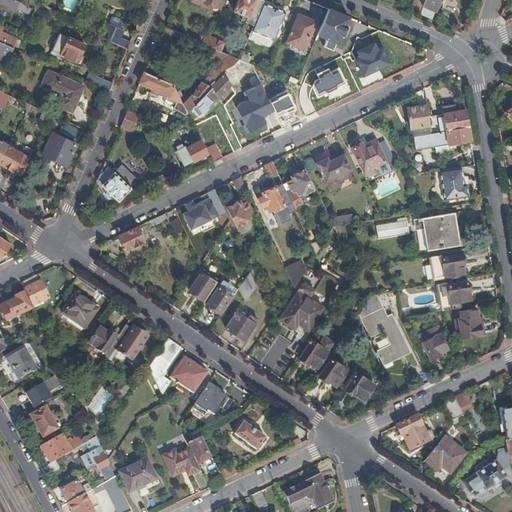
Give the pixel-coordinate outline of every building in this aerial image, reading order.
[(0,4),(16,12),(19,7),(20,3),(12,0),(0,0),(2,1),(0,4)] [(40,12),(42,7),(43,4),(34,0),(31,8),(38,11),(40,12)] [(213,8),(217,0),(190,0),(190,1),(201,7),(202,4),(213,9),(213,8)] [(220,11),(224,0),(217,0),(213,8),(220,11)] [(263,4),(264,2),(259,0),(238,0),(234,12),(248,18),(246,23),(254,26),(263,4)] [(423,0),(414,0),(409,12),(418,15),(425,1),(423,0)] [(425,0),(425,1),(418,15),(432,21),(440,0),(425,0)] [(286,14),(263,4),(254,26),(252,32),(270,40),(274,41),(286,14)] [(40,12),(51,17),(53,11),(42,7),(40,12)] [(346,26),(349,19),(328,10),(318,35),(338,44),(341,37),(344,38),(348,27),(346,26)] [(305,51),(316,24),(299,16),(287,43),(305,51)] [(127,50),(131,43),(123,39),(125,32),(111,26),(105,40),(127,50)] [(0,43),(13,49),(17,40),(2,34),(4,30),(0,28),(0,43)] [(193,40),(165,28),(157,44),(166,48),(171,35),(191,44),(193,40)] [(267,48),(270,40),(252,32),(248,40),(267,48)] [(77,63),(85,46),(60,35),(52,52),(77,63)] [(208,37),(206,36),(203,45),(215,50),(227,55),(229,51),(223,48),(224,44),(208,37)] [(375,42),(356,50),(360,58),(355,60),(363,76),(391,63),(383,46),(378,48),(375,42)] [(0,58),(5,62),(13,49),(0,43),(0,58)] [(224,72),(236,68),(239,61),(239,60),(227,55),(215,50),(211,60),(221,65),(202,85),(200,84),(196,92),(183,105),(187,113),(194,106),(207,95),(205,94),(208,88),(212,89),(225,75),(226,74),(224,72)] [(239,61),(248,64),(250,59),(242,55),(239,61)] [(339,68),(317,77),(319,82),(314,86),(318,95),(346,83),(339,68)] [(72,113),(84,87),(65,79),(57,75),(56,76),(48,72),(42,87),(63,96),(59,107),(72,113)] [(173,86),(145,73),(140,84),(152,89),(150,94),(150,96),(155,97),(157,97),(159,92),(168,96),(168,98),(183,104),(173,86)] [(109,92),(112,85),(89,74),(85,81),(109,92)] [(230,86),(225,75),(212,89),(208,88),(205,94),(207,95),(194,106),(203,115),(216,101),(216,100),(230,86)] [(250,100),(237,106),(248,132),(267,124),(263,116),(274,111),(269,99),(261,82),(245,90),(250,100)] [(286,91),(269,99),(274,111),(277,117),(295,109),(286,91)] [(0,109),(2,111),(6,105),(11,97),(0,92),(0,109)] [(468,128),(466,111),(456,113),(455,106),(442,108),(444,116),(429,119),(431,128),(432,135),(446,133),(446,132),(468,128)] [(429,119),(427,107),(408,110),(411,131),(431,128),(429,119)] [(138,116),(128,111),(125,119),(136,125),(139,120),(138,116)] [(51,122),(54,116),(44,112),(35,126),(44,132),(47,125),(51,122)] [(136,125),(125,119),(121,128),(134,133),(137,125),(136,125)] [(432,135),(414,138),(416,151),(436,148),(449,146),(471,142),(468,128),(446,132),(446,133),(432,135)] [(43,156),(65,166),(75,147),(53,135),(43,156)] [(362,145),(353,149),(364,173),(386,162),(375,140),(363,146),(362,145)] [(385,141),(379,142),(381,152),(388,151),(385,141)] [(0,162),(9,147),(0,142),(0,162)] [(183,149),(178,151),(176,152),(184,167),(194,162),(195,163),(208,155),(200,142),(187,149),(186,147),(183,149)] [(17,147),(11,144),(9,147),(0,162),(0,165),(20,177),(28,162),(19,157),(21,154),(15,151),(17,147)] [(214,164),(223,159),(215,144),(206,149),(214,164)] [(449,146),(436,148),(437,154),(450,152),(449,146)] [(305,147),(297,151),(303,164),(311,160),(305,147)] [(327,160),(317,165),(329,188),(333,190),(341,187),(341,182),(353,177),(344,157),(329,165),(327,160)] [(273,163),(265,167),(269,176),(270,175),(276,187),(282,183),(273,163)] [(114,173),(105,164),(97,182),(119,203),(139,182),(122,166),(114,173)] [(461,168),(440,171),(444,201),(468,198),(466,186),(462,186),(461,182),(463,182),(461,168)] [(294,181),(289,183),(292,190),(293,190),(294,192),(297,191),(299,195),(303,193),(304,195),(314,190),(305,171),(292,177),(294,181)] [(369,182),(378,200),(402,189),(394,171),(369,182)] [(241,178),(233,182),(240,195),(247,192),(241,178)] [(265,197),(259,200),(263,208),(264,207),(266,209),(268,208),(270,212),(275,210),(275,211),(285,206),(276,188),(264,194),(265,197)] [(215,191),(208,194),(216,210),(223,207),(215,191)] [(402,216),(409,212),(403,201),(396,204),(402,216)] [(240,203),(227,209),(236,228),(246,223),(245,222),(249,219),(248,215),(250,214),(249,212),(250,211),(246,204),(241,206),(240,203)] [(190,206),(181,210),(191,231),(211,221),(204,206),(192,211),(190,206)] [(455,213),(424,219),(426,230),(430,250),(426,251),(427,252),(460,246),(455,213)] [(349,214),(334,217),(336,233),(345,232),(343,223),(350,222),(349,214)] [(397,224),(376,227),(378,241),(408,235),(406,219),(397,221),(397,224)] [(426,230),(424,219),(413,221),(415,232),(426,230)] [(178,235),(185,232),(180,220),(172,223),(178,235)] [(137,228),(118,237),(125,252),(144,242),(137,228)] [(7,262),(15,258),(6,252),(10,246),(0,238),(0,258),(1,259),(2,259),(7,262)] [(313,248),(316,256),(321,249),(319,245),(313,248)] [(442,256),(431,258),(435,280),(464,275),(463,267),(464,266),(464,265),(466,263),(465,258),(463,256),(462,256),(462,255),(442,259),(442,256)] [(285,270),(294,289),(306,271),(302,262),(285,270)] [(260,285),(253,270),(239,290),(246,302),(255,288),(254,287),(260,285)] [(210,292),(210,293),(215,286),(214,286),(216,284),(208,279),(210,276),(203,271),(190,291),(196,296),(195,297),(202,301),(203,300),(204,301),(210,292)] [(33,277),(21,283),(32,307),(48,299),(40,281),(36,283),(33,277)] [(447,283),(438,285),(443,312),(452,310),(451,304),(471,300),(469,292),(471,290),(470,284),(468,283),(468,282),(448,286),(447,283)] [(233,297),(234,298),(237,293),(230,288),(229,285),(226,286),(222,283),(208,305),(214,309),(213,310),(220,315),(221,314),(222,314),(233,297)] [(304,285),(281,320),(294,330),(296,327),(305,333),(307,330),(308,330),(322,309),(309,300),(314,292),(304,285)] [(6,305),(0,307),(0,308),(6,321),(13,318),(30,309),(23,293),(15,297),(15,300),(6,304),(6,305)] [(378,295),(372,296),(359,316),(370,339),(384,332),(390,345),(377,352),(385,369),(392,365),(391,363),(400,359),(398,354),(408,348),(393,315),(388,318),(378,295)] [(86,304),(74,297),(62,315),(84,329),(96,310),(86,303),(86,304)] [(240,309),(226,329),(245,342),(258,322),(252,317),(251,318),(250,317),(248,320),(243,317),(246,313),(240,309)] [(477,310),(460,313),(461,320),(459,321),(462,339),(482,336),(481,335),(483,334),(484,332),(482,318),(479,319),(477,310)] [(132,330),(126,326),(111,348),(130,361),(147,336),(134,327),(132,330)] [(436,328),(419,336),(431,361),(441,356),(440,354),(447,350),(436,328)] [(105,333),(99,329),(89,345),(104,355),(116,338),(115,334),(110,331),(107,332),(105,333)] [(311,342),(300,359),(301,360),(301,363),(305,366),(307,365),(308,364),(316,370),(333,344),(325,338),(319,347),(311,342)] [(0,343),(0,354),(8,349),(3,339),(0,340),(1,343),(0,343)] [(182,349),(168,340),(148,369),(162,396),(170,383),(163,378),(182,349)] [(26,348),(6,359),(17,380),(37,369),(26,348)] [(398,354),(400,359),(411,354),(408,348),(398,354)] [(207,373),(183,358),(170,379),(193,394),(207,373)] [(332,360),(320,377),(321,379),(322,381),(325,382),(330,382),(336,386),(347,370),(332,360)] [(357,374),(345,390),(346,391),(346,393),(352,397),(354,396),(355,396),(364,401),(374,385),(357,374)] [(34,409),(51,399),(48,394),(58,387),(53,378),(25,394),(34,409)] [(128,386),(123,382),(114,391),(120,396),(128,386)] [(227,396),(209,383),(193,405),(211,418),(227,396)] [(76,385),(71,388),(77,399),(80,394),(81,393),(76,385)] [(80,394),(77,399),(81,408),(86,406),(80,394)] [(466,394),(455,399),(461,410),(471,405),(466,394)] [(455,399),(443,405),(452,422),(464,416),(461,410),(455,399)] [(45,409),(32,417),(43,436),(56,429),(53,423),(59,419),(54,412),(48,415),(45,409)] [(417,417),(397,427),(401,437),(403,436),(410,451),(429,442),(429,441),(433,439),(428,429),(424,431),(417,417)] [(511,418),(503,420),(507,443),(511,441),(511,418)] [(94,436),(99,434),(94,422),(89,425),(93,434),(94,436)] [(265,438),(244,422),(235,435),(256,450),(265,438)] [(81,441),(83,445),(85,443),(95,438),(94,436),(93,434),(81,441)] [(51,464),(56,461),(83,445),(81,441),(78,437),(67,443),(62,435),(48,443),(42,446),(51,464)] [(211,457),(201,437),(197,439),(188,444),(198,463),(211,457)] [(108,465),(98,443),(95,438),(85,443),(99,471),(100,470),(106,482),(114,478),(108,465)] [(444,438),(425,463),(438,472),(441,468),(449,476),(464,456),(456,450),(457,448),(444,438)] [(187,477),(200,471),(188,448),(177,454),(175,450),(162,457),(172,478),(185,472),(187,477)] [(146,460),(120,473),(129,493),(156,480),(146,460)] [(42,469),(46,476),(60,468),(56,461),(51,464),(42,469)] [(496,462),(476,475),(486,491),(506,478),(496,462)] [(223,482),(237,475),(232,467),(219,473),(221,478),(223,482)] [(304,482),(287,491),(297,511),(307,511),(316,508),(318,510),(333,503),(319,474),(304,482)] [(61,491),(68,504),(83,495),(80,489),(76,482),(61,491)] [(131,511),(117,484),(106,490),(116,511),(131,511)] [(83,495),(85,494),(92,490),(88,485),(80,489),(83,495)] [(297,511),(287,491),(282,493),(291,511),(297,511)] [(258,492),(251,496),(258,510),(265,507),(258,492)] [(71,511),(93,511),(97,510),(96,507),(92,509),(85,494),(83,495),(68,504),(71,511)]
